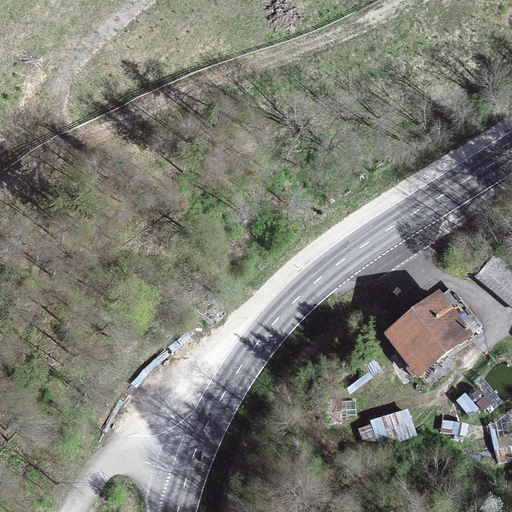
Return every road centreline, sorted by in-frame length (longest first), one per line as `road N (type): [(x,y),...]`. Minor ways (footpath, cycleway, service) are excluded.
road 1 (track): [(511,48),(416,78),(281,88),(175,110),(99,142),(0,200)]
road 2 (primary): [(177,511),(208,419),(271,325),(363,245),(511,151)]
road 3 (track): [(511,116),(328,236),(240,311),(220,348),(230,381)]
road 4 (track): [(71,511),(118,459),(188,473)]
